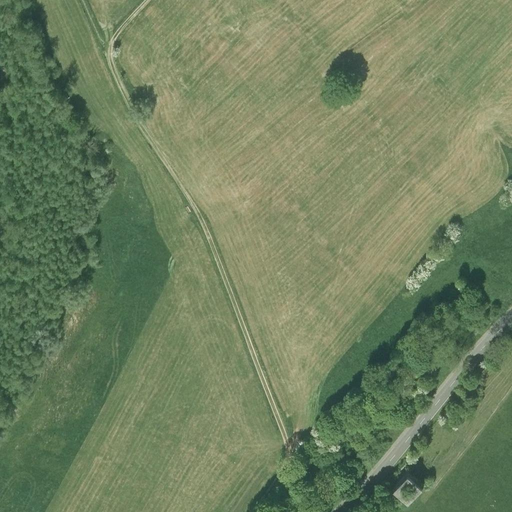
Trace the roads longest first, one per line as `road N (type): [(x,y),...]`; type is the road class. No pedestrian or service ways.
road 1 (track): [(108,50),(287,437),(287,462),(253,511)]
road 2 (tertiary): [(345,511),(511,328)]
